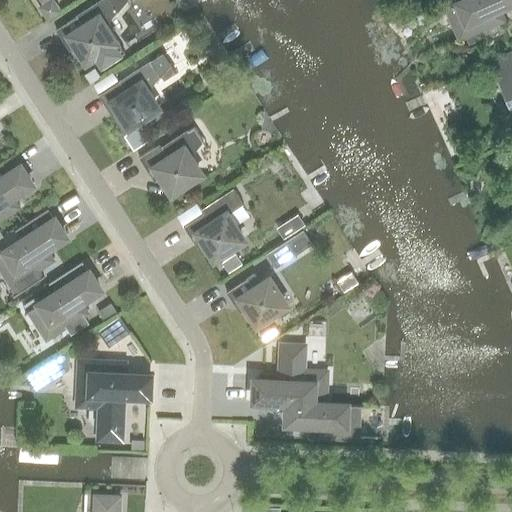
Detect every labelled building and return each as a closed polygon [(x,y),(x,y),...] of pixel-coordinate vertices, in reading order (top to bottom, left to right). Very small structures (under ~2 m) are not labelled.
[(52,0),(47,0),(38,6),(46,20),(60,11),(52,0)] [(86,61),(96,55),(103,67),(125,53),(117,40),(114,42),(104,26),(125,0),(126,0),(127,0),(101,0),(56,30),(63,40),(70,36),(86,61)] [(460,37),(465,35),(469,44),(480,40),(475,30),(499,20),(494,10),(511,1),(511,0),(463,0),(442,10),(442,11),(448,8),(460,37)] [(511,52),(492,62),(511,108),(511,52)] [(163,53),(98,95),(105,106),(112,101),(129,127),(158,109),(147,92),(169,65),(169,66),(170,65),(163,53)] [(95,69),(85,75),(90,83),(100,77),(95,69)] [(138,125),(123,135),(132,149),(148,140),(138,125)] [(159,144),(139,158),(148,172),(155,167),(171,193),(200,174),(189,157),(203,141),(194,126),(162,147),(159,144)] [(19,166),(0,178),(0,216),(13,209),(7,200),(31,184),(19,166)] [(243,239),(226,214),(243,203),(233,188),(199,210),(202,214),(184,227),(191,237),(198,233),(214,258),(243,239)] [(0,251),(0,266),(12,285),(17,293),(43,276),(38,267),(47,261),(41,252),(65,237),(53,219),(52,220),(46,211),(47,210),(47,209),(14,230),(15,231),(16,230),(22,239),(1,253),(0,251)] [(297,213),(286,220),(294,231),(304,224),(297,213)] [(303,230),(266,254),(276,268),(312,244),(303,230)] [(235,253),(221,262),(228,272),(242,263),(235,253)] [(55,293),(24,313),(24,314),(29,311),(46,337),(64,326),(70,336),(88,324),(76,305),(100,289),(82,261),(49,283),(55,293)] [(247,279),(226,292),(233,303),(240,298),(257,324),(285,305),(269,279),(261,285),(254,274),(247,279)] [(104,321),(117,312),(111,302),(97,311),(104,321)] [(129,333),(118,317),(109,324),(120,340),(129,333)] [(101,406),(99,438),(121,439),(122,406),(120,405),(121,396),(149,397),(150,376),(122,374),(122,365),(128,365),(128,364),(80,362),(78,405),(101,406)] [(324,404),(326,373),(278,371),(278,372),(283,372),(283,382),(254,380),(253,402),(287,403),(324,404)] [(287,403),(286,424),(315,425),(314,434),(309,434),(309,435),(380,438),(380,437),(356,436),(358,406),(363,407),(363,405),(324,404),(287,403)] [(144,449),(144,441),(132,440),(131,449),(144,449)] [(117,511),(118,498),(97,498),(96,511),(117,511)]
